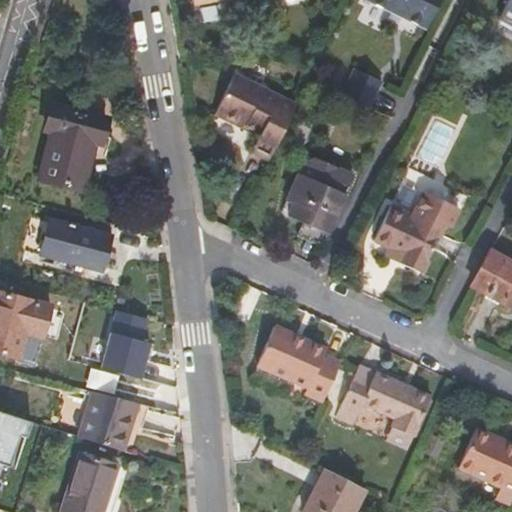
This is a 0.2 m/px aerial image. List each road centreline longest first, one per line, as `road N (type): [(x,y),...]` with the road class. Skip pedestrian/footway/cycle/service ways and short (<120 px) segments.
road 1 (residential): [(183,223),(511,387)]
road 2 (unknown): [(311,287),(453,0)]
road 3 (unclassified): [(211,511),(183,223)]
road 4 (unclassified): [(183,223),(142,0)]
road 5 (unknown): [(419,341),(511,157)]
